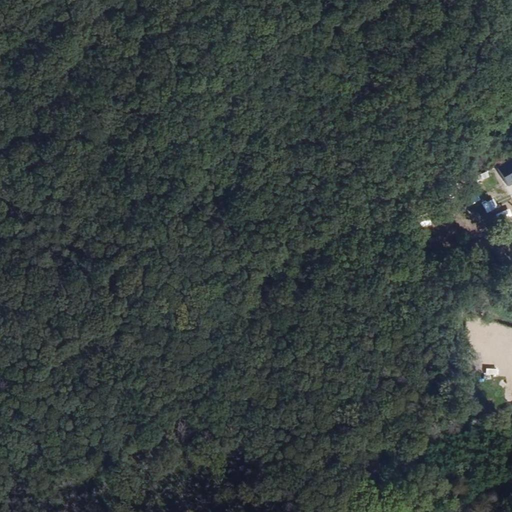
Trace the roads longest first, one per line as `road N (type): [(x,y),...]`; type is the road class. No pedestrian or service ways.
road 1 (track): [(0,151),(511,314)]
road 2 (track): [(511,415),(245,511)]
